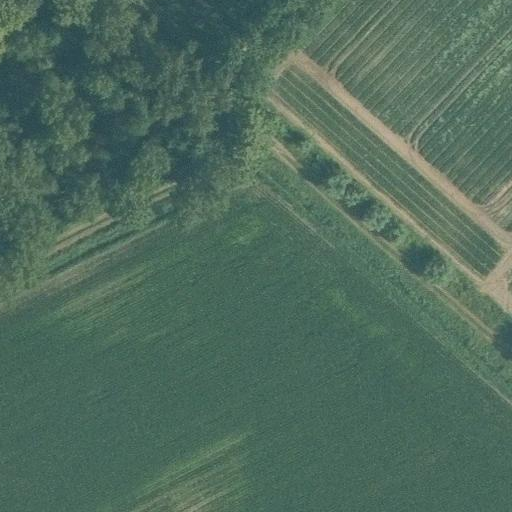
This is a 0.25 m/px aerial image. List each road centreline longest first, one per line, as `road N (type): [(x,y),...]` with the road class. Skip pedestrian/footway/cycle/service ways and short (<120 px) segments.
road 1 (track): [(511,352),(208,88)]
road 2 (track): [(0,277),(271,142)]
road 3 (track): [(208,88),(107,0)]
road 4 (track): [(208,88),(292,0)]
